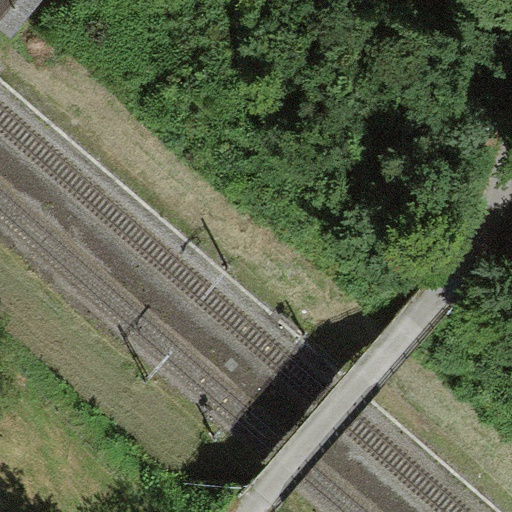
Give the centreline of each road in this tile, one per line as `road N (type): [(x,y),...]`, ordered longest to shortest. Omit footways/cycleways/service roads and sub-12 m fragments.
road 1 (track): [(454,267),(247,511)]
road 2 (track): [(511,155),(454,267)]
